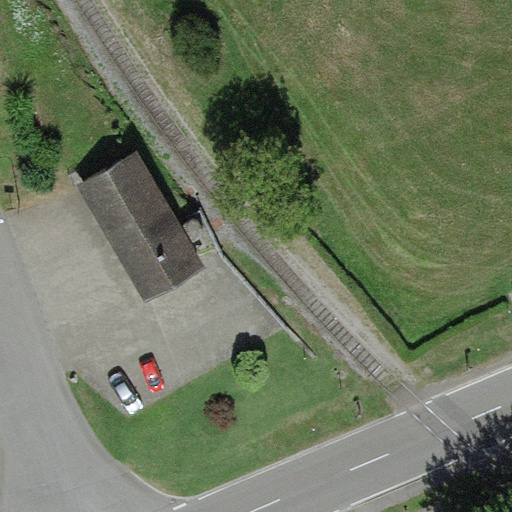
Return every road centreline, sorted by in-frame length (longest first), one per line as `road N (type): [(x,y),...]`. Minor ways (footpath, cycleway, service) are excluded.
road 1 (secondary): [(511,401),(253,511)]
road 2 (unclassified): [(65,511),(0,325)]
